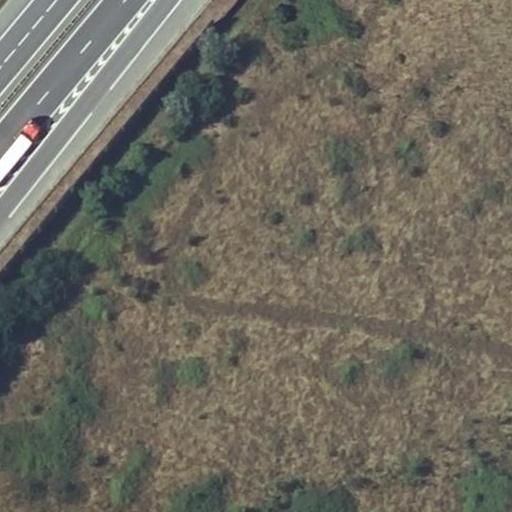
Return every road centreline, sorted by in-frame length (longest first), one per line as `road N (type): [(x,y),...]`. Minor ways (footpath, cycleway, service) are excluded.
road 1 (motorway): [(0,214),(170,0)]
road 2 (motorway): [(0,149),(124,0)]
